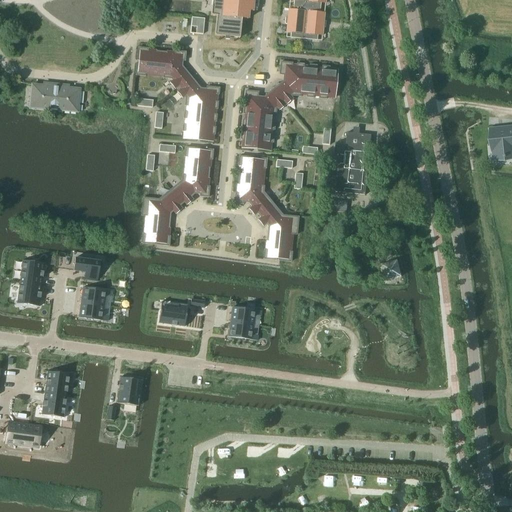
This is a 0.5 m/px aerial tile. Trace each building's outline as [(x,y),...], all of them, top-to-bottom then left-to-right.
[(239,38),(241,19),(247,20),(248,10),(247,10),(247,0),(217,0),(214,36),(224,37),(229,37),(239,38)] [(317,34),(321,35),(322,28),(324,28),(325,22),(322,21),(323,13),(319,13),(320,3),(324,3),(324,0),(290,0),(293,0),(292,10),(291,10),(288,10),(287,18),(285,18),(284,24),(287,24),(286,31),(290,32),(289,38),(316,40),(317,34)] [(202,35),(203,25),(204,19),(191,18),(190,33),(202,35)] [(147,49),(138,48),(135,76),(145,76),(145,75),(163,76),(162,78),(171,79),(185,97),(184,106),(186,106),(186,112),(184,112),(183,119),(185,119),(184,125),(182,125),(182,132),(184,132),(183,139),(211,142),(212,135),(214,135),(215,128),(213,128),(213,122),(215,122),(216,115),(214,115),(214,109),(216,109),(217,102),(215,102),(216,95),(218,95),(218,88),(206,87),(206,89),(200,89),(181,66),(182,61),(184,61),(185,53),(174,52),(174,54),(147,51),(147,49)] [(291,64),(280,62),(279,75),(283,75),(283,81),(263,97),(257,97),(257,93),(245,91),(244,103),(246,103),(245,107),(243,107),(243,114),(244,115),(244,120),(242,120),(241,127),(243,127),(243,133),(241,133),(240,140),(242,140),(241,148),(269,151),(270,143),(272,143),(273,136),(271,136),(271,130),(273,130),(274,123),(272,123),(273,117),(275,118),(276,108),(291,96),(300,97),(300,95),(306,95),(306,97),(313,98),(313,96),(318,97),(318,99),(326,99),(326,97),(334,98),(336,70),(329,69),(329,67),(321,66),(321,68),(316,68),(316,66),(309,65),(309,67),(303,67),(303,65),(296,64),(296,66),(291,65),(291,64)] [(48,109),(50,86),(32,84),(29,107),(48,109)] [(50,86),(48,109),(77,112),(79,89),(59,87),(59,84),(52,84),(52,86),(50,86)] [(152,101),(136,99),(136,106),(151,108),(152,101)] [(162,113),(155,113),(154,128),(161,129),(162,113)] [(331,130),(324,129),(322,145),(329,145),(331,130)] [(492,143),(489,144),(491,168),(511,165),(511,129),(491,132),(492,143)] [(371,135),(347,133),(345,151),(339,150),(335,192),(365,195),(371,135)] [(175,147),(159,145),(158,152),(174,154),(175,147)] [(318,148),(302,147),(301,154),(317,156),(318,148)] [(197,149),(185,148),(184,157),(186,158),(184,175),(182,175),(182,180),(158,200),(142,198),(140,216),(145,216),(144,234),(142,234),(141,244),(168,246),(169,237),(167,236),(170,214),(194,194),(199,194),(199,197),(208,197),(209,187),(207,187),(209,160),(211,160),(212,150),(200,149),(200,151),(197,151),(197,149)] [(154,156),(147,155),(145,171),(152,172),(154,156)] [(251,158),(238,157),(237,166),(239,167),(237,194),(235,193),(234,204),(242,204),(242,202),(248,203),(268,227),(266,250),(264,250),(263,259),(290,262),(291,252),(290,252),(291,234),(296,235),(298,217),(282,216),(281,214),(280,214),(264,194),(265,194),(263,192),(263,187),(261,187),(263,169),(265,169),(266,159),(254,158),(253,160),(251,160),(251,158)] [(292,162),(276,160),(275,167),(291,169),(292,162)] [(302,174),(295,174),(293,189),(300,190),(302,174)] [(327,200),(326,211),(346,212),(347,202),(327,200)] [(74,258),(72,272),(84,273),(83,280),(97,282),(100,261),(74,258)] [(22,262),(19,282),(41,285),(44,265),(44,264),(22,261),(21,262),(22,262)] [(397,261),(381,265),(385,281),(401,277),(397,261)] [(16,303),(16,304),(39,307),(39,306),(38,306),(41,285),(19,282),(16,303)] [(82,288),(80,303),(104,306),(106,296),(111,297),(112,292),(82,288)] [(192,301),(191,309),(204,310),(205,303),(192,301)] [(80,303),(77,318),(107,322),(108,317),(103,316),(104,306),(80,303)] [(160,308),(158,324),(183,327),(186,306),(177,305),(176,311),(160,308)] [(231,308),(229,322),(253,326),(255,316),(260,316),(260,311),(231,308)] [(229,322),(227,337),(256,341),(257,336),(252,336),(253,326),(229,322)] [(46,373),(44,394),(66,397),(69,376),(69,375),(46,372),(46,373)] [(119,378),(116,404),(137,407),(138,406),(133,405),(136,381),(141,382),(141,381),(119,378)] [(40,414),(40,415),(63,418),(63,417),(66,397),(44,394),(41,414),(40,414)] [(108,407),(106,420),(113,421),(115,408),(108,407)] [(8,424),(5,443),(37,447),(40,428),(8,424)]
